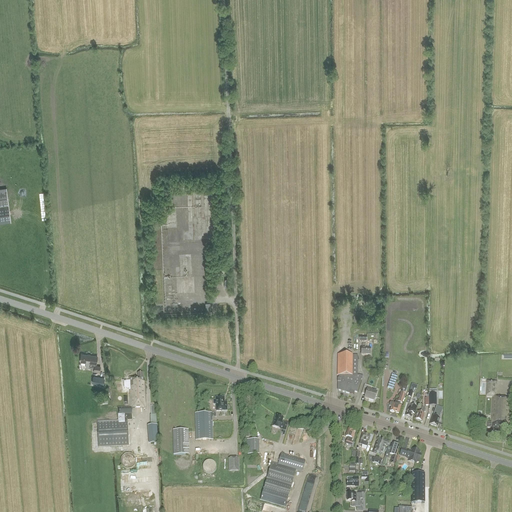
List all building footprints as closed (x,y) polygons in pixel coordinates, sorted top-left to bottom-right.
[(0,224),(11,223),(8,205),(6,189),(0,189),(0,224)] [(370,355),(370,349),(366,348),(366,344),(362,344),(362,348),(361,348),(361,355),(370,355)] [(99,374),(100,368),(94,367),(95,365),(96,365),(97,357),(81,355),(80,363),(85,364),(85,368),(88,368),(94,369),(93,373),(99,374)] [(358,355),(344,355),(338,355),(337,375),(339,375),(338,378),(337,378),(337,382),(337,390),(349,394),(350,393),(354,394),(355,392),(357,392),(362,376),(360,375),(359,375),(357,375),(358,355)] [(146,407),(146,396),(145,381),(143,382),(142,373),(137,374),(137,377),(129,378),(129,384),(129,396),(130,396),(130,408),(118,409),(118,421),(97,422),(99,447),(128,445),(127,420),(132,420),(131,408),(146,407)] [(93,377),(91,384),(103,386),(104,379),(93,377)] [(393,390),(395,383),(388,381),(387,385),(388,385),(387,388),(393,390)] [(487,427),(492,427),(491,433),(493,433),(493,436),(498,436),(499,428),(508,428),(510,397),(496,397),(497,382),(488,381),(487,397),(493,397),(492,423),(487,423),(487,427)] [(374,402),(377,393),(371,391),(372,388),(365,385),(362,394),(365,395),(364,399),(374,402)] [(401,403),(406,390),(402,389),(398,401),(397,401),(396,403),(395,403),(395,404),(393,403),(390,411),(391,412),(393,413),(394,413),(394,412),(399,414),(401,406),(400,405),(400,403),(401,403)] [(437,406),(437,393),(429,393),(429,394),(428,394),(429,397),(429,398),(429,399),(429,406),(437,406)] [(227,410),(226,402),(224,402),(224,397),(216,398),(216,400),(214,400),(214,401),(214,403),(215,404),(216,404),(216,411),(227,410)] [(417,407),(411,405),(409,404),(408,409),(407,409),(406,412),(407,412),(405,416),(411,418),(413,411),(415,411),(417,407)] [(424,414),(425,411),(426,408),(423,407),(421,413),(418,412),(416,416),(417,416),(416,419),(416,420),(417,420),(419,421),(422,421),(424,414)] [(433,416),(432,416),(431,420),(432,420),(430,424),(431,424),(431,425),(433,426),(433,425),(437,426),(438,423),(439,423),(440,419),(439,418),(442,410),(436,408),(433,416)] [(216,413),(195,413),(196,440),(213,440),(212,420),(212,417),(216,417),(216,413)] [(282,422),(283,418),(275,416),(272,427),(280,429),(286,431),(288,424),(282,422)] [(348,437),(346,444),(352,446),(353,442),(352,442),(355,431),(348,429),(346,436),(348,437)] [(189,455),(188,430),(172,430),(173,455),(189,455)] [(360,441),(359,444),(367,447),(367,445),(368,444),(370,436),(363,434),(360,441)] [(258,454),(258,439),(246,439),(246,454),(258,454)] [(381,456),(385,446),(388,447),(389,443),(386,442),(386,441),(379,439),(377,443),(373,454),(374,454),(381,456)] [(396,456),(399,446),(393,444),(389,454),(393,455),(391,463),(394,464),(395,463),(395,462),(397,457),(396,456)] [(410,459),(412,452),(409,451),(409,452),(402,449),(400,455),(407,457),(407,458),(410,459)] [(418,462),(420,455),(418,454),(419,452),(412,450),(412,452),(410,459),(409,461),(416,463),(416,461),(418,462)] [(135,463),(136,460),(135,457),(132,455),(129,454),(127,454),(124,455),(122,457),(121,460),(121,462),(122,465),(123,467),(126,468),(128,468),(131,468),(134,466),(135,463)] [(284,507),(296,469),(302,471),(305,461),(281,454),(278,464),(271,462),(260,499),(284,507)] [(369,455),(367,461),(372,462),(380,465),(382,462),(382,460),(373,457),(369,455)] [(239,471),(239,458),(228,458),(229,472),(239,471)] [(412,504),(425,504),(425,475),(412,475),(412,504)] [(347,481),(347,487),(355,486),(358,486),(358,484),(358,478),(357,478),(353,478),(347,478),(347,481)] [(352,493),(347,493),(347,501),(351,501),(351,502),(351,507),(360,506),(360,494),(352,494),(352,493)]
